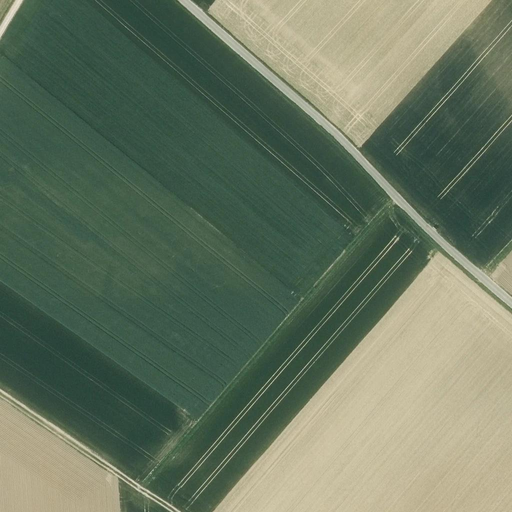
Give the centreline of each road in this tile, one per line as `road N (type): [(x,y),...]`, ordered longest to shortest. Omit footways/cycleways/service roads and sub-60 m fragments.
road 1 (unclassified): [(511,303),(430,238),(321,125),(182,0)]
road 2 (track): [(399,203),(146,496)]
road 3 (track): [(0,397),(146,496)]
